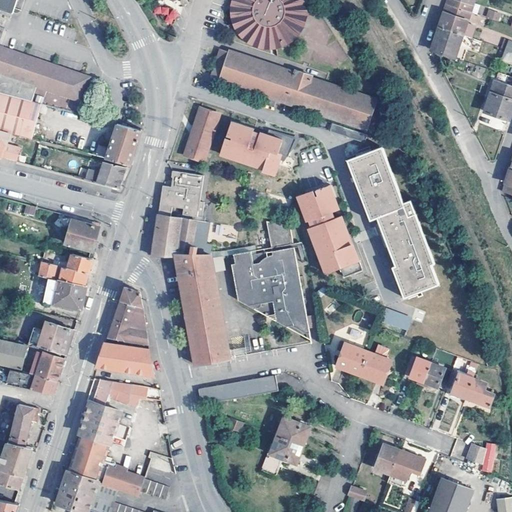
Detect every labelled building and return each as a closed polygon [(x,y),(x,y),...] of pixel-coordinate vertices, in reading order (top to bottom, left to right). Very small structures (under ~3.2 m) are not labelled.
[(0,0),(0,7),(3,9),(15,13),(19,0),(0,0)] [(233,19),(234,22),(237,29),(246,34),(247,29),(256,38),(262,41),(268,43),(277,43),(278,47),(284,45),(289,44),(288,40),(292,37),(297,31),(300,23),(303,11),(307,11),(305,2),(304,0),(232,0),(231,4),(233,19)] [(471,12),(475,0),(450,0),(449,5),(471,12)] [(173,25),(177,11),(156,5),(154,13),(164,16),(162,22),(173,25)] [(468,22),(471,12),(449,5),(446,15),(441,27),(463,35),(470,37),(473,38),(477,25),(468,22)] [(487,16),(498,19),(499,12),(488,10),(487,16)] [(463,35),(441,27),(438,37),(433,50),(456,58),(463,35)] [(473,38),(470,37),(467,47),(479,51),(482,41),(473,38)] [(3,48),(0,46),(0,73),(83,102),(91,78),(3,48)] [(271,97),(268,104),(276,107),(279,100),(288,103),(291,93),(306,97),(303,108),(369,130),(369,128),(378,131),(387,104),(378,101),(378,100),(314,79),(314,76),(298,71),(297,73),(233,52),(232,53),(223,50),(214,77),(223,80),(223,81),(271,97)] [(511,62),(511,51),(506,50),(503,60),(511,62)] [(511,115),(511,84),(498,81),(487,112),(511,120),(511,115)] [(0,92),(0,130),(12,134),(34,139),(43,104),(0,92)] [(306,97),(291,93),(288,103),(303,108),(306,97)] [(223,114),(204,108),(196,132),(188,156),(207,162),(223,114)] [(284,155),(290,158),(299,139),(272,130),(270,136),(256,131),(257,129),(234,121),(230,136),(235,138),(233,141),(228,140),(223,154),(267,169),(266,171),(277,175),(284,155)] [(144,131),(120,124),(109,159),(133,166),(143,134),(144,131)] [(368,144),(371,136),(336,124),(333,132),(368,144)] [(9,146),(12,134),(0,130),(0,156),(19,161),(22,149),(9,146)] [(385,147),(349,161),(371,220),(378,217),(397,266),(393,267),(405,297),(439,285),(432,265),(436,264),(417,214),(410,217),(385,152),(387,151),(385,147)] [(128,168),(106,162),(103,173),(92,170),(89,179),(121,188),(125,178),(128,168)] [(178,255),(207,255),(208,252),(208,246),(215,247),(215,245),(223,246),(223,243),(239,245),(240,233),(241,228),(207,222),(207,219),(204,219),(207,204),(203,204),(208,177),(176,171),(175,178),(179,178),(178,187),(166,186),(163,204),(157,241),(155,256),(177,257),(178,255)] [(336,219),(334,213),(341,210),(332,185),(317,191),(319,196),(315,197),(314,192),(299,198),(308,222),(310,222),(313,228),(310,229),(327,274),(342,269),(345,278),(364,271),(355,246),(349,248),(346,239),(351,237),(344,216),(336,219)] [(33,216),(36,207),(26,205),(24,213),(33,216)] [(102,225),(72,217),(65,243),(95,251),(102,225)] [(254,253),(254,251),(254,249),(235,252),(237,262),(234,262),(240,299),(258,309),(263,305),(271,311),(268,315),(314,343),(310,327),(309,318),(292,228),(270,225),(274,249),(254,253)] [(351,237),(346,239),(349,248),(355,246),(351,237)] [(235,252),(254,249),(254,251),(259,250),(257,243),(230,249),(208,252),(207,255),(214,255),(214,257),(235,252)] [(75,255),(71,269),(91,274),(92,270),(96,260),(75,255)] [(207,255),(178,255),(177,257),(181,278),(188,313),(197,364),(233,358),(214,257),(214,255),(207,255)] [(64,277),(63,280),(87,286),(91,274),(71,269),(45,263),(43,267),(41,267),(40,270),(43,271),(42,276),(53,278),(57,279),(58,275),(64,277)] [(89,286),(87,286),(63,280),(57,279),(53,278),(47,302),(84,310),(89,286)] [(143,292),(128,287),(119,314),(112,338),(151,345),(150,334),(131,329),(133,321),(135,321),(134,326),(148,330),(145,301),(143,292)] [(263,305),(258,309),(268,315),(271,311),(263,305)] [(319,326),(317,316),(309,318),(310,327),(319,326)] [(420,329),(386,316),(382,326),(416,339),(420,329)] [(77,331),(52,323),(48,325),(47,328),(37,325),(32,344),(70,355),(73,343),(77,332),(77,331)] [(112,338),(109,337),(108,343),(152,350),(151,345),(112,338)] [(30,346),(0,339),(0,364),(24,370),(30,346)] [(152,350),(108,343),(104,355),(100,367),(156,376),(152,350)] [(338,367),(361,375),(370,352),(347,343),(338,367)] [(370,352),(361,375),(385,384),(393,361),(388,359),(391,349),(379,345),(376,354),(370,352)] [(438,348),(434,347),(429,359),(427,358),(426,361),(433,363),(437,353),(438,348)] [(39,377),(47,354),(41,352),(33,375),(39,377)] [(47,354),(39,377),(59,383),(62,374),(67,359),(48,353),(47,354)] [(426,382),(433,363),(426,361),(419,358),(412,377),(420,380),(426,382)] [(433,363),(426,382),(432,385),(447,390),(454,371),(433,363)] [(59,383),(39,377),(33,375),(19,371),(13,369),(8,384),(56,395),(59,386),(59,383)] [(467,398),(475,378),(461,373),(454,393),(467,398)] [(278,375),(262,378),(264,393),(280,391),(278,375)] [(264,393),(262,378),(239,382),(241,398),(264,393)] [(488,384),(475,378),(467,398),(491,407),(496,393),(489,391),(490,388),(487,387),(488,384)] [(88,417),(83,433),(113,443),(124,411),(107,405),(109,401),(110,401),(112,392),(115,393),(113,398),(139,407),(142,397),(148,398),(150,387),(104,380),(97,402),(93,401),(88,417)] [(239,382),(227,385),(230,400),(241,398),(239,382)] [(230,400),(227,385),(202,389),(204,404),(230,400)] [(41,409),(21,404),(13,443),(28,446),(33,421),(39,422),(41,409)] [(280,437),(305,447),(312,427),(287,418),(280,437)] [(246,425),(233,420),(229,429),(242,434),(246,425)] [(87,511),(90,511),(92,509),(101,482),(107,464),(109,457),(113,443),(83,433),(80,442),(77,451),(64,488),(60,503),(87,511)] [(305,447),(280,437),(277,445),(272,457),(269,456),(264,471),(279,476),(285,458),(299,463),(305,447)] [(35,447),(28,446),(13,443),(10,442),(1,469),(26,476),(28,469),(35,447)] [(486,449),(472,443),(466,458),(469,459),(482,464),(486,449)] [(377,469),(393,474),(402,450),(386,444),(377,469)] [(402,450),(393,474),(408,479),(410,472),(414,473),(415,470),(422,473),(427,459),(402,450)] [(105,483),(112,466),(107,464),(101,482),(105,483)] [(141,496),(142,491),(147,479),(147,478),(112,466),(105,483),(119,488),(141,496)] [(25,479),(26,476),(1,469),(0,473),(0,482),(22,487),(25,479)] [(173,487),(147,479),(142,491),(168,500),(173,487)] [(465,511),(474,490),(443,479),(430,511),(465,511)] [(105,483),(101,482),(92,509),(99,511),(101,511),(102,511),(112,511),(115,503),(119,488),(105,483)] [(369,494),(353,488),(351,495),(367,501),(369,494)] [(511,511),(511,497),(496,499),(497,511),(511,511)] [(0,509),(12,511),(16,511),(19,503),(0,498),(0,509)] [(416,511),(420,502),(409,498),(403,511),(416,511)] [(141,511),(115,503),(112,511),(141,511)]
